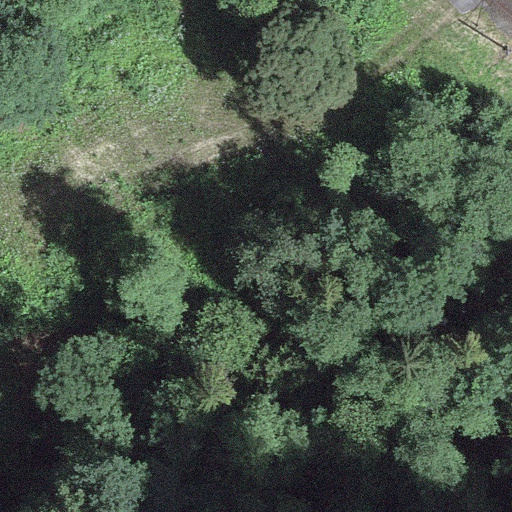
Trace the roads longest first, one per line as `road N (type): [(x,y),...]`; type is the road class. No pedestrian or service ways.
road 1 (track): [(256,127),(365,79),(448,0)]
road 2 (track): [(173,0),(256,127)]
